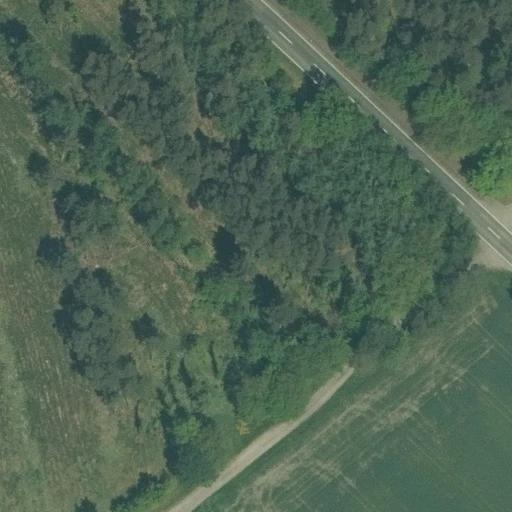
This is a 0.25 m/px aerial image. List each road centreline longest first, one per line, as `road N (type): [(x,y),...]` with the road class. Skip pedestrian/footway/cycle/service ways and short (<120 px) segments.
road 1 (track): [(182,511),(507,247)]
road 2 (secondary): [(491,233),(240,0)]
